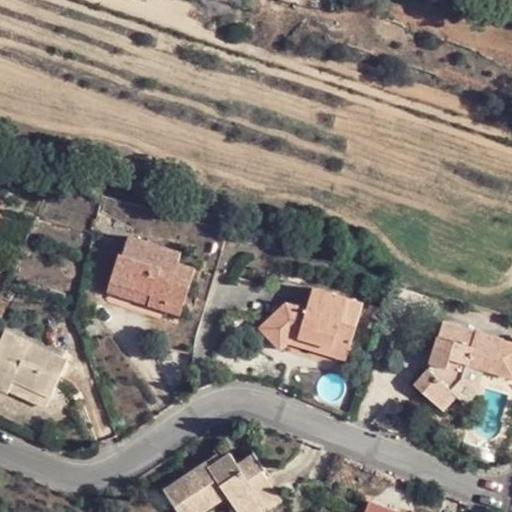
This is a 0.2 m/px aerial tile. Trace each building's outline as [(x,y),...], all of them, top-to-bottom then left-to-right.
[(127,254),(117,281),(157,296),(153,307),(186,319),(202,274),(183,268),(187,258),(162,249),(136,241),(131,255),(127,254)] [(157,296),(117,281),(113,294),(153,307),(157,296)] [(341,340),(356,344),(367,304),(317,291),(310,313),(289,307),(262,332),(282,355),(292,347),(298,341),(338,352),(341,340)] [(511,343),(447,325),(437,357),(442,358),(441,364),(417,389),(447,415),(460,400),(455,396),(467,384),(471,368),(511,378),(511,343)] [(0,363),(0,386),(17,394),(23,381),(60,397),(76,360),(14,332),(0,363)] [(351,364),(356,344),(341,340),(338,352),(298,341),(292,347),(351,364)] [(23,381),(17,394),(54,409),(60,397),(23,381)] [(271,505),(284,497),(269,474),(271,472),(262,457),(245,468),(239,457),(218,471),(213,464),(171,491),(184,511),(201,511),(204,510),(205,511),(212,511),(234,497),(243,511),(264,511),(273,507),(271,505)] [(288,503),(284,497),(271,505),(273,507),(275,511),(288,503)]
